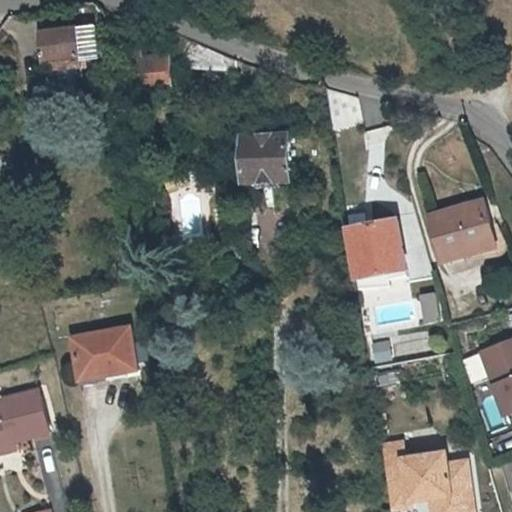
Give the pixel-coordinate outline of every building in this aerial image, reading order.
[(80,27),(43,31),(47,64),(51,63),(52,71),(85,67),(80,27)] [(169,29),(174,65),(241,72),(246,62),(169,29)] [(157,82),(172,80),(169,51),(141,54),(140,45),(130,46),(134,89),(157,87),(157,82)] [(360,96),(329,88),(335,126),(365,122),(360,96)] [(249,181),(295,181),(294,134),(248,135),(249,181)] [(468,248),(500,237),(488,200),(435,217),(449,262),(470,255),(468,248)] [(263,241),(284,242),(285,215),(264,214),(263,241)] [(363,279),(376,277),(378,283),(401,278),(403,285),(412,283),(399,221),(353,229),(363,279)] [(468,248),(470,255),(503,246),(500,237),(468,248)] [(434,324),(449,320),(442,294),(426,299),(434,324)] [(133,329),(74,339),(81,377),(106,372),(107,379),(140,374),(133,329)] [(511,342),(484,354),(511,420),(511,342)] [(0,417),(0,458),(14,456),(13,449),(19,448),(18,443),(55,435),(47,393),(6,403),(9,416),(0,417)] [(404,446),(386,449),(395,511),(413,509),(413,504),(434,501),(442,499),(443,511),(467,511),(475,511),(468,465),(449,467),(447,456),(406,462),(404,446)] [(443,511),(442,499),(434,501),(435,511),(475,511),(467,511),(443,511)]
